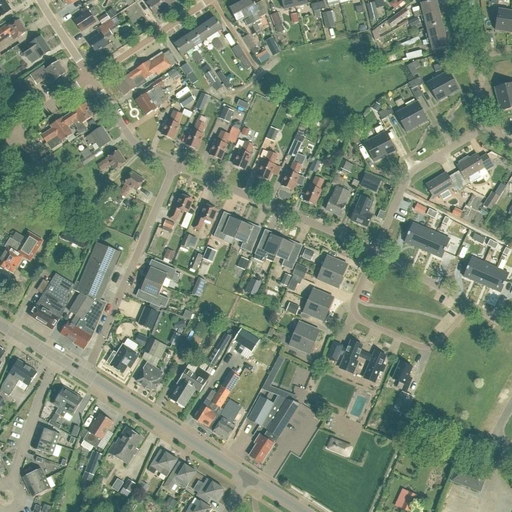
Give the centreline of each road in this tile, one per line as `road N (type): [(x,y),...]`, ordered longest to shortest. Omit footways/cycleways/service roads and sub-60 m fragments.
road 1 (residential): [(84,374),(173,166)]
road 2 (residential): [(374,251),(173,166)]
road 3 (residential): [(469,305),(428,347),(367,324),(354,314),(353,299),(374,251)]
road 4 (secondary): [(249,477),(84,374)]
road 5 (residential): [(374,251),(414,170),(485,127)]
road 6 (residential): [(90,79),(208,0)]
road 7 (residential): [(57,357),(9,486)]
road 8 (residential): [(173,166),(133,144),(90,79)]
road 9 (residential): [(0,160),(19,129),(90,79)]
